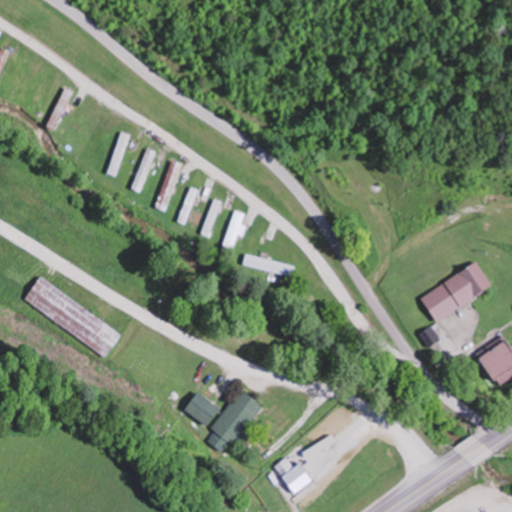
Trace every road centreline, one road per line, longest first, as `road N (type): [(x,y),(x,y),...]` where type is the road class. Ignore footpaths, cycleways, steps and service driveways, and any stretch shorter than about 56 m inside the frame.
road 1 (residential): [(508,429),(468,411),(432,380),(320,217),(269,160),(54,0)]
road 2 (primary): [(386,511),(511,426)]
